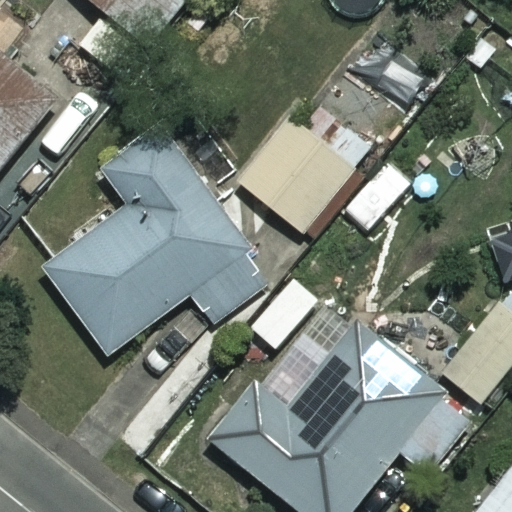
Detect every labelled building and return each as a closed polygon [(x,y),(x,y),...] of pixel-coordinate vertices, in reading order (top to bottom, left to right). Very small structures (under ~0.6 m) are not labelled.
[(180,0),(96,0),(149,41),(180,0)] [(0,52),(0,189),(73,94),(58,82),(51,90),(0,52)] [(320,238),(381,153),(349,131),(337,147),(299,119),(250,188),(320,238)] [(141,208),(56,271),(121,362),(202,304),(219,328),(279,285),(173,135),(117,174),(141,208)] [(480,429),(345,307),(222,443),(299,511),(387,511),(400,499),(390,489),(421,455),(441,473),(480,429)] [(511,386),(511,310),(455,380),(493,410),(511,386)] [(511,511),(511,489),(493,511),(511,511)]
